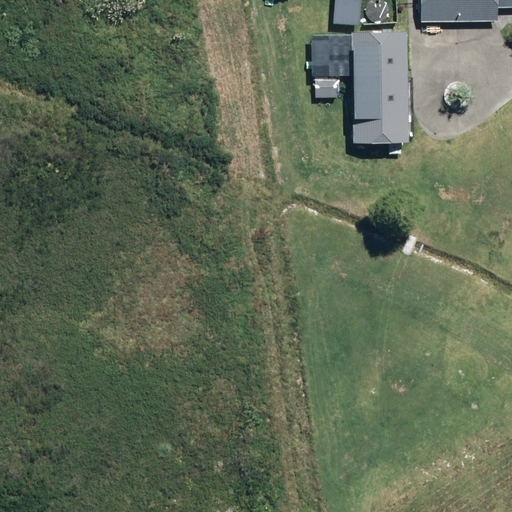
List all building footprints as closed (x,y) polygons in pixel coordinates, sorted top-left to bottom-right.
[(393,0),(367,0),(366,20),(391,22),(393,0)] [(511,0),(416,0),(417,23),(494,21),(494,8),(511,7),(511,0)] [(346,31),(348,143),(405,142),(403,31),(346,31)] [(339,73),(317,72),(316,94),(338,95),(339,73)] [(420,150),(436,157),(439,148),(424,142),(420,150)]
